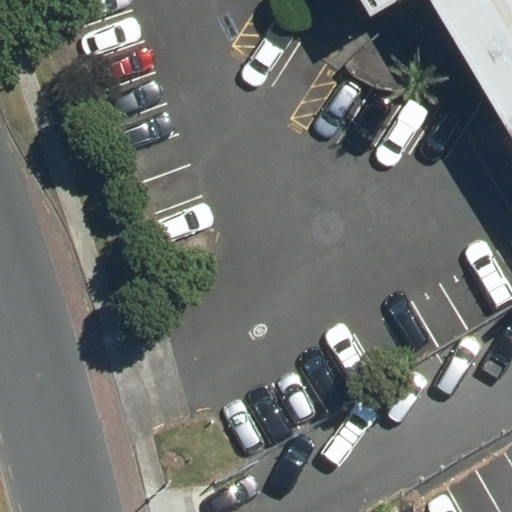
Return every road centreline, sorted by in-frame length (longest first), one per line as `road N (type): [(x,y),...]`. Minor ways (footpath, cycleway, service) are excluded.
road 1 (unknown): [(258,511),(511,352)]
road 2 (unclassified): [(0,255),(68,511)]
